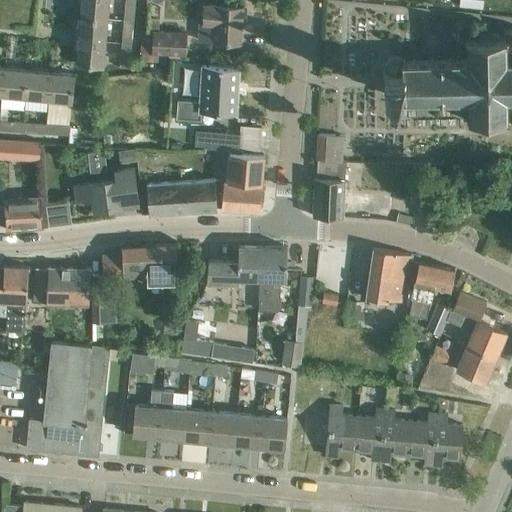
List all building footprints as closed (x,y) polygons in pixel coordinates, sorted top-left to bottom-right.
[(110,0),(82,0),(81,14),(109,16),(110,0)] [(126,0),(125,18),(135,19),(136,0),(126,0)] [(205,1),(204,21),(202,21),(201,38),(241,41),(244,4),(205,1)] [(109,16),(81,14),(79,37),(107,40),(109,16)] [(135,19),(125,18),(122,41),(132,42),(135,19)] [(144,29),(143,45),(153,46),(153,50),(185,52),(186,30),(158,28),(159,19),(145,18),(144,29)] [(483,124),(497,124),(497,119),(506,119),(506,121),(509,121),(509,119),(511,118),(511,29),(505,29),(506,33),(480,34),(480,39),(471,39),(471,37),(469,37),(469,39),(466,39),(466,43),(469,42),(469,60),(453,60),(453,58),(449,58),(449,60),(435,60),(435,58),(432,58),(432,61),(416,61),(416,59),(414,59),(414,61),(406,61),(406,59),(404,59),(404,60),(401,57),(401,56),(400,56),(393,57),(392,56),(391,56),(392,58),(387,62),(385,61),(385,62),(387,63),(386,70),(384,70),(384,73),(386,73),(386,82),(386,89),(385,89),(385,92),(390,92),(390,91),(396,91),(396,96),(399,98),(402,98),(402,100),(405,100),(405,102),(406,102),(406,100),(415,100),(415,101),(417,101),(417,100),(432,99),(432,101),(436,101),(436,99),(451,99),(451,101),(454,101),(454,98),(471,98),(471,115),(468,115),(468,119),(472,119),(472,121),(473,121),(473,119),(483,119),(483,124)] [(107,40),(79,37),(77,61),(104,64),(107,40)] [(132,42),(122,41),(120,65),(130,66),(132,42)] [(153,65),(153,49),(133,49),(133,65),(153,65)] [(177,99),(176,118),(201,119),(202,110),(237,112),(240,67),(203,64),(201,101),(177,99)] [(3,93),(2,106),(25,108),(26,95),(29,67),(6,65),(3,93)] [(52,69),(29,67),(26,95),(49,97),(52,69)] [(76,72),(52,69),(49,97),(73,100),(76,72)] [(0,119),(0,124),(0,128),(23,130),(23,120),(0,119)] [(47,122),(23,120),(23,130),(46,132),(47,122)] [(71,124),(47,122),(46,132),(70,133),(71,124)] [(198,130),(197,147),(215,148),(240,150),(241,133),(198,130)] [(319,158),(320,158),(343,159),(344,134),(320,133),(319,158)] [(0,138),(0,156),(39,160),(41,141),(0,138)] [(134,149),(119,151),(121,164),(135,162),(134,149)] [(265,155),(243,153),(215,151),(213,176),(229,176),(229,179),(225,183),(223,208),(261,211),(265,155)] [(343,159),(320,158),(319,177),(316,176),(314,214),(344,216),(347,160),(343,160),(343,159)] [(118,179),(92,182),(76,185),(78,199),(94,196),(95,208),(122,204),(121,197),(138,195),(134,167),(117,170),(118,179)] [(216,178),(147,184),(150,216),(218,210),(216,178)] [(424,183),(422,202),(435,203),(437,184),(424,183)] [(6,202),(0,202),(0,216),(1,216),(7,216),(7,222),(7,228),(42,226),(40,197),(6,199),(6,202)] [(42,199),(42,221),(65,221),(65,199),(42,199)] [(124,253),(103,254),(104,269),(104,276),(148,274),(148,281),(150,281),(151,289),(153,291),(160,291),(163,288),(163,280),(176,279),(175,273),(188,272),(187,263),(177,263),(176,243),(123,245),(124,253)] [(259,278),(260,245),(240,245),(239,260),(209,259),(208,281),(239,282),(240,277),(259,278)] [(260,245),(259,278),(259,306),(261,306),(264,310),(267,307),(270,310),(273,307),(275,308),(279,301),(279,284),(274,284),(274,279),(287,279),(288,246),(260,245)] [(410,271),(412,259),(413,253),(375,247),(368,297),(390,300),(390,297),(403,299),(407,271),(410,271)] [(412,259),(410,271),(413,272),(411,287),(415,288),(413,294),(415,295),(411,314),(429,318),(434,287),(437,288),(437,286),(452,288),(456,267),(455,267),(412,259)] [(4,266),(0,265),(0,299),(9,300),(7,330),(25,331),(29,266),(4,264),(4,266)] [(36,265),(34,301),(88,303),(90,268),(36,265)] [(313,277),(301,276),(298,304),(309,305),(311,305),(313,277)] [(92,282),(93,305),(94,321),(118,321),(116,290),(104,290),(104,281),(92,282)] [(227,299),(226,286),(206,286),(207,299),(227,299)] [(467,344),(495,355),(506,331),(479,320),(487,301),(461,290),(454,308),(453,307),(448,319),(473,330),(467,344)] [(324,291),(322,301),(337,304),(338,294),(334,293),(329,292),(324,291)] [(363,298),(346,297),(344,318),(361,319),(363,298)] [(439,303),(428,328),(440,333),(451,308),(439,303)] [(296,332),(296,340),(304,341),(309,305),(298,304),(296,332)] [(183,345),(183,351),(210,355),(211,349),(212,341),(196,339),(198,321),(187,320),(186,326),(183,345)] [(166,321),(164,332),(183,335),(185,324),(166,321)] [(288,339),(284,363),(300,365),(304,341),(296,340),(288,339)] [(98,454),(109,346),(52,341),(44,418),(30,417),(27,447),(98,454)] [(212,341),(210,355),(220,357),(222,343),(212,341)] [(408,359),(409,345),(394,344),(393,358),(408,359)] [(495,355),(467,344),(456,369),(484,380),(495,355)] [(446,362),(451,351),(436,345),(432,356),(446,362)] [(243,346),(241,360),(251,361),(253,347),(243,346)] [(156,354),(154,364),(166,366),(167,356),(156,354)] [(166,366),(165,369),(190,372),(190,371),(192,359),(178,357),(167,356),(166,366)] [(19,361),(0,359),(0,382),(16,384),(19,361)] [(215,374),(216,363),(192,359),(190,371),(215,374)] [(227,365),(216,363),(215,374),(226,376),(227,365)] [(264,381),(265,370),(254,369),(252,380),(264,381)] [(265,370),(264,381),(276,383),(277,372),(265,370)] [(399,373),(398,382),(412,384),(413,376),(399,373)] [(288,397),(302,397),(302,375),(288,375),(288,397)] [(351,403),(371,403),(371,386),(351,387),(351,403)] [(158,435),(161,405),(163,389),(152,387),(150,404),(135,402),(132,432),(158,435)] [(161,405),(158,435),(184,437),(186,407),(172,406),(174,390),(163,389),(161,405)] [(343,405),(334,405),(330,455),(333,456),(333,447),(356,449),(359,415),(342,414),(343,405)] [(211,409),(186,407),(184,437),(209,439),(211,409)] [(376,416),(359,415),(356,449),(378,451),(378,459),(382,460),(386,409),(376,408),(376,416)] [(237,412),(211,409),(209,439),(234,442),(237,412)] [(396,410),(386,409),(382,460),(385,460),(386,452),(408,454),(411,419),(396,418),(396,410)] [(262,414),(237,412),(234,442),(259,444),(262,414)] [(411,419),(408,454),(430,456),(429,464),(433,464),(438,413),(427,412),(427,421),(411,419)] [(438,413),(433,464),(437,465),(438,456),(461,458),(464,424),(447,422),(448,414),(438,413)] [(262,414),(259,444),(285,447),(288,417),(262,414)] [(4,511),(80,511),(81,506),(63,504),(26,501),(25,506),(13,504),(5,504),(4,511)]
